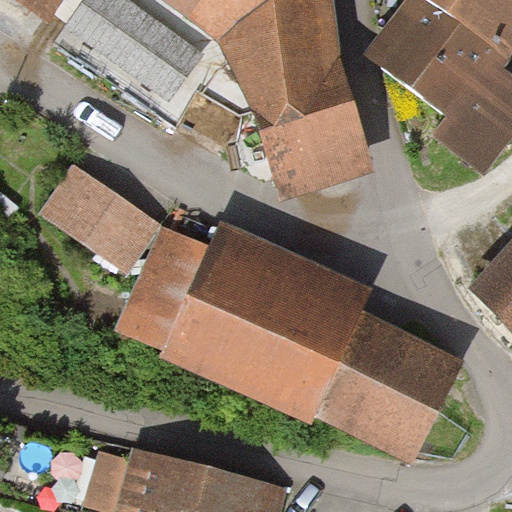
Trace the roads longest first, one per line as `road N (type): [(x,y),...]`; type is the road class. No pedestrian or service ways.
road 1 (residential): [(511,457),(475,493),(436,496),(0,402)]
road 2 (residential): [(0,57),(272,225),(414,272)]
road 3 (residential): [(351,0),(414,272)]
road 4 (residential): [(414,272),(511,396)]
